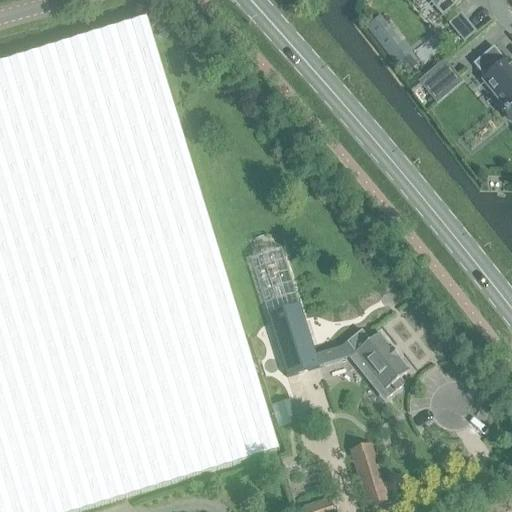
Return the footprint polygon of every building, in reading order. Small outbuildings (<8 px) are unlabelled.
[(440,0),(443,3),(435,9),(443,19),(465,0),(440,0)] [(476,35),(461,17),(448,27),(464,46),(476,35)] [(379,18),(366,29),(396,67),(400,64),(406,59),(409,57),(379,18)] [(0,511),(84,511),(278,453),(266,415),(145,22),(0,66),(0,511)] [(493,49),(473,66),(486,81),(483,84),(501,105),(498,107),(511,124),(511,123),(511,65),(509,62),(506,64),(493,49)] [(406,59),(400,64),(407,74),(414,68),(406,59)] [(419,84),(432,99),(456,78),(444,63),(419,84)] [(320,369),(315,357),(276,252),(246,263),(289,379),(320,369)] [(341,349),(315,357),(320,369),(348,361),(359,373),(366,369),(373,378),(369,381),(386,402),(404,387),(399,381),(409,373),(379,336),(370,344),(362,333),(341,349)] [(367,509),(387,502),(367,445),(347,452),(367,509)] [(331,511),(329,502),(303,510),(304,511),(331,511)]
